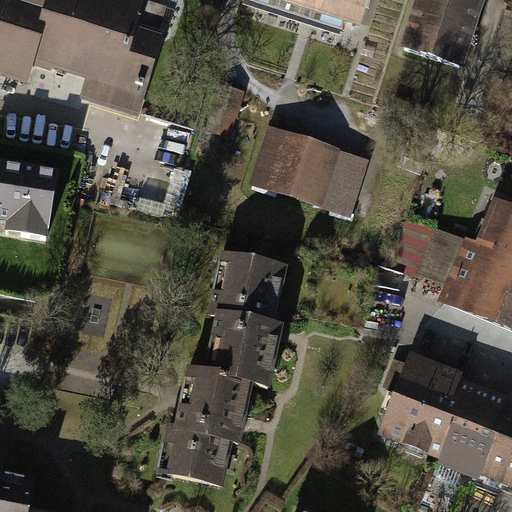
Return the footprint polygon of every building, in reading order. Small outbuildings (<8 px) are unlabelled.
[(0,0),(0,75),(27,84),(33,66),(51,72),(52,69),(86,79),(80,99),(139,118),(165,33),(159,31),(167,7),(146,1),(146,0),(0,0)] [(274,0),(323,16),(328,0),(274,0)] [(328,0),(323,16),(360,27),(369,0),(328,0)] [(487,0),(416,0),(400,49),(465,69),(487,0)] [(245,92),(218,85),(205,132),(231,139),(236,119),(238,119),(245,92)] [(410,103),(396,98),(392,109),(407,116),(410,103)] [(340,150),(268,127),(249,187),(351,219),(370,162),(340,152),(340,150)] [(184,130),(174,166),(185,169),(195,133),(184,130)] [(57,170),(0,161),(0,223),(5,224),(4,232),(45,239),(46,231),(48,231),(57,170)] [(186,204),(191,174),(173,171),(167,201),(186,204)] [(511,205),(495,199),(477,242),(465,238),(465,240),(444,289),(439,303),(511,332),(511,205)] [(416,279),(435,229),(407,220),(389,269),(416,279)] [(465,240),(435,229),(416,279),(444,289),(465,240)] [(289,267),(222,254),(199,370),(185,367),(164,475),(228,487),(249,384),(266,387),(289,267)] [(454,426),(492,442),(509,398),(462,380),(464,374),(411,353),(378,436),(440,461),(454,426)] [(511,392),(511,393),(509,398),(492,442),(495,443),(479,482),(478,485),(500,493),(503,485),(511,489),(511,392)] [(495,443),(492,442),(454,426),(440,461),(438,466),(479,482),(495,443)] [(0,511),(35,511),(28,510),(34,480),(10,475),(16,448),(0,444),(0,511)]
